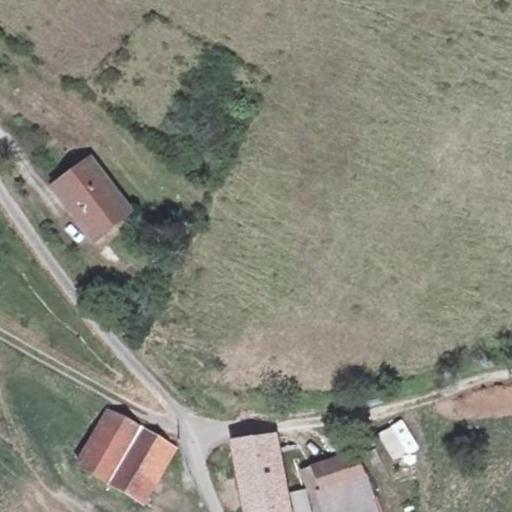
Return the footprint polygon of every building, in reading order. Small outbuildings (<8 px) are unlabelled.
[(127,207),(88,162),(55,192),(92,237),(127,207)] [(175,445),(114,413),(85,468),(145,501),(175,445)] [(390,463),(418,452),(405,421),(377,432),(390,463)] [(288,511),(276,433),(228,440),(239,511),(288,511)] [(379,511),(362,463),(351,467),(346,453),(299,469),(313,511),(379,511)]
